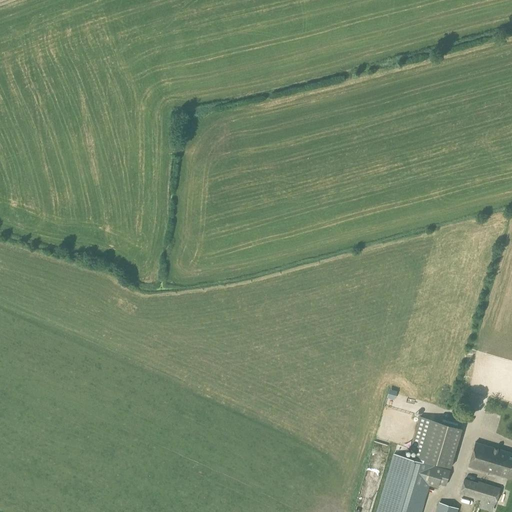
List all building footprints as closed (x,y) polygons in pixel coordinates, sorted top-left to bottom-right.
[(451,467),(462,429),(420,417),(411,444),(419,446),(416,457),(451,467)] [(511,479),(511,453),(475,443),(468,466),(511,479)] [(450,471),(394,454),(376,511),(420,511),(429,486),(444,490),(450,471)] [(478,482),(478,483),(464,479),(460,494),(495,504),(500,489),(478,482)] [(456,511),(458,509),(439,503),(436,511),(456,511)]
